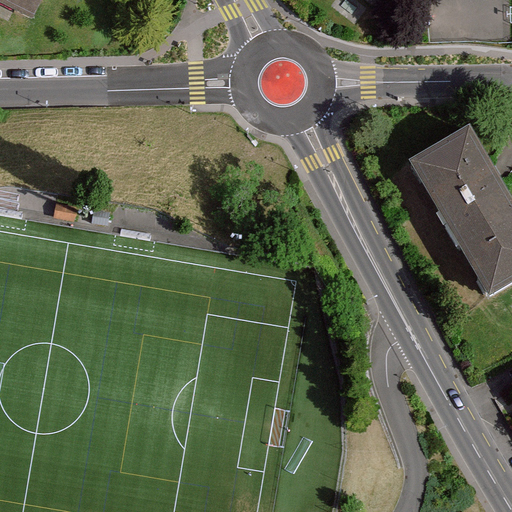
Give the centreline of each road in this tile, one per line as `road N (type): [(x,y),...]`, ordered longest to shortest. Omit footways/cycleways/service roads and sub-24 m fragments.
road 1 (residential): [(245,83),(0,86)]
road 2 (tertiary): [(408,330),(302,116)]
road 3 (tertiary): [(505,511),(408,330)]
road 4 (residential): [(408,330),(383,345),(379,362),(398,437),(393,511)]
road 5 (residential): [(320,83),(511,78)]
